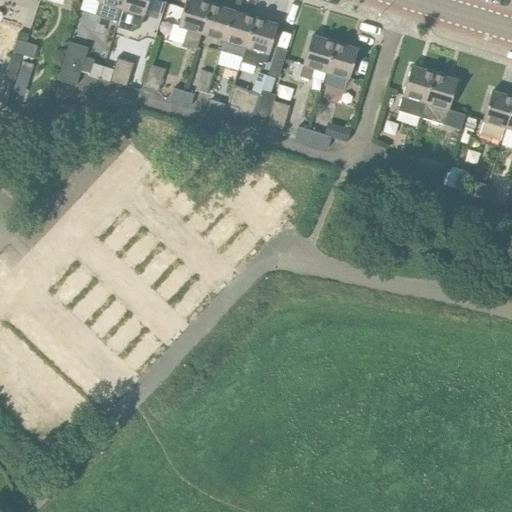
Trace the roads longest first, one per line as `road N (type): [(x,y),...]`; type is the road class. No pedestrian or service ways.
road 1 (unclassified): [(23,511),(278,244)]
road 2 (unclassified): [(346,161),(117,95),(86,96),(33,123),(0,116)]
road 3 (unclassified): [(511,306),(278,244)]
road 4 (unclassified): [(511,214),(346,161)]
road 5 (unclassified): [(346,161),(399,0)]
